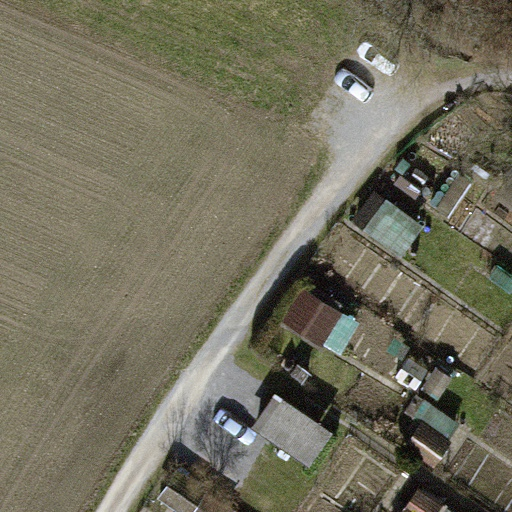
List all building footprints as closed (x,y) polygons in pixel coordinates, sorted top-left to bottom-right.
[(433,159),(414,146),(399,168),(419,181),(433,159)] [(395,203),(379,191),(359,218),(375,230),(395,203)] [(336,310),(306,292),(291,318),(321,336),(336,310)] [(325,430),(267,390),(243,426),(301,465),(325,430)] [(422,422),(408,442),(435,460),(449,439),(422,422)] [(203,490),(178,474),(165,493),(191,509),(203,490)] [(435,511),(442,503),(420,488),(407,507),(414,511),(435,511)]
